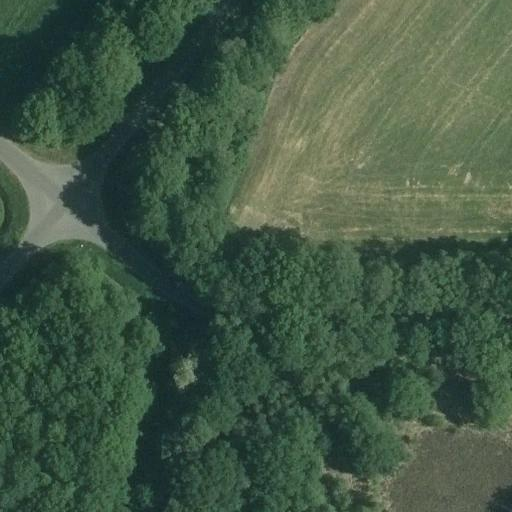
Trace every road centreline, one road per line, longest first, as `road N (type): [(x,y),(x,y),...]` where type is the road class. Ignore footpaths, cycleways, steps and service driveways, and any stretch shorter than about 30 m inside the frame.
road 1 (unclassified): [(511,325),(239,316),(157,280),(65,200)]
road 2 (unclassified): [(65,200),(232,0)]
